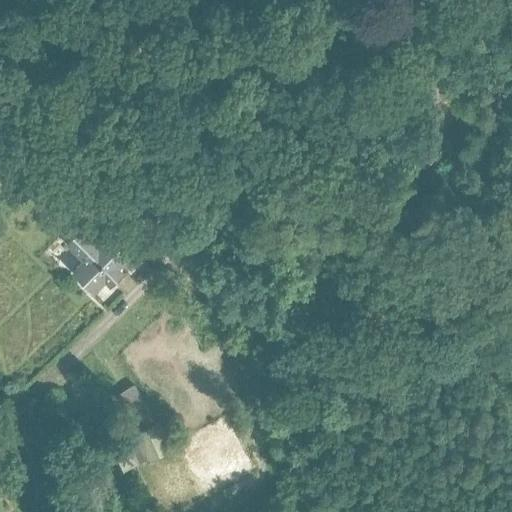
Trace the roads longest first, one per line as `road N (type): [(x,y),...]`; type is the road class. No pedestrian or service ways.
road 1 (track): [(511,315),(412,213),(380,198),(242,179)]
road 2 (track): [(0,115),(148,225),(206,216)]
